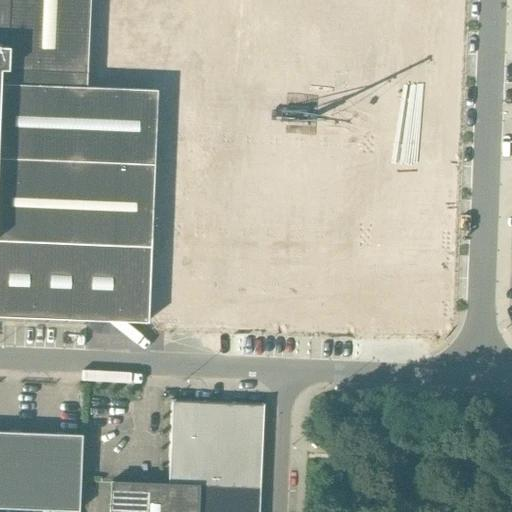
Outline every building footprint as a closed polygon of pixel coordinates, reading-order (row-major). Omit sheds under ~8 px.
[(0,0),(0,160),(153,167),(156,90),(84,87),(88,0),(0,0)] [(88,0),(84,87),(156,90),(148,325),(449,335),(460,0),(88,0)] [(153,167),(0,160),(0,240),(149,247),(153,167)] [(149,247),(0,240),(0,316),(146,322),(149,247)] [(258,511),(264,403),(170,400),(167,485),(111,483),(109,511),(258,511)] [(0,508),(78,511),(81,435),(0,432),(0,508)]
